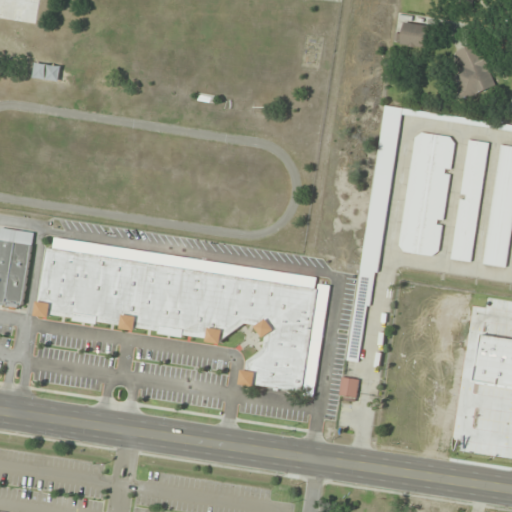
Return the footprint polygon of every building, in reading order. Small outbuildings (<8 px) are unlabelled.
[(396,45),(428,45),(428,24),(404,24),(404,33),(396,33),(396,45)] [(456,52),(463,69),(453,72),(464,100),(498,87),(480,42),(456,52)] [(351,361),(367,363),(399,117),(511,130),(511,123),(383,108),(351,361)] [(456,137),(416,132),(401,252),(440,257),(456,137)] [(489,143),(468,140),(453,260),(474,262),(489,143)] [(484,264),(508,267),(511,238),(511,146),(501,145),(484,264)] [(0,301),(24,305),(34,232),(1,228),(0,239),(0,301)] [(319,287),(47,249),(38,313),(138,328),(136,329),(223,341),(224,339),(246,324),(255,325),(266,340),(265,349),(246,362),(243,383),(304,392),(319,287)] [(340,397),(358,399),(360,379),(343,377),(340,397)]
